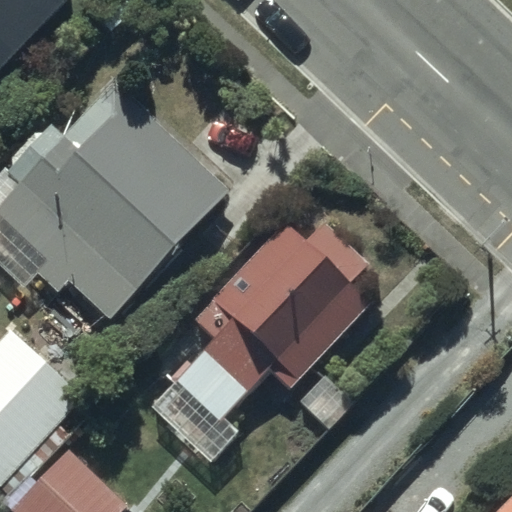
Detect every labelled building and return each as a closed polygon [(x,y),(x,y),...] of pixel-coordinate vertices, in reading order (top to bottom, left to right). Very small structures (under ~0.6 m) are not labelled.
[(0,0),(0,90),(74,10),(63,0),(0,0)] [(229,205),(117,98),(0,219),(0,235),(44,277),(34,287),(57,309),(71,294),(109,329),(229,205)] [(376,282),(331,241),(312,261),(289,240),(198,337),(219,356),(208,368),(254,410),(284,378),(304,397),(377,319),(358,301),(376,282)] [(0,495),(78,408),(6,344),(0,350),(0,495)] [(121,511),(69,465),(26,511),(121,511)]
